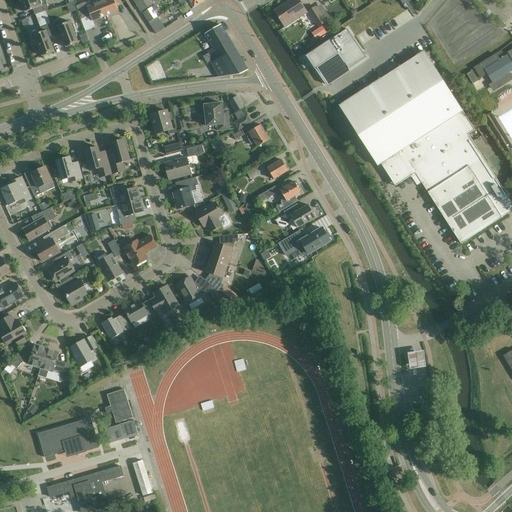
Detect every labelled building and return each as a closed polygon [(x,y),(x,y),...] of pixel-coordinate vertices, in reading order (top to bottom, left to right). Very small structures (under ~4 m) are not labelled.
[(25,0),(21,2),(25,12),(34,9),(36,15),(46,11),(49,10),(47,5),(45,0),(25,0)] [(105,0),(100,2),(106,16),(119,10),(117,5),(122,3),(120,0),(105,0)] [(151,0),(141,0),(136,4),(142,12),(154,4),(151,0)] [(189,3),(193,9),(206,1),(205,0),(184,0),(180,3),(182,7),(189,3)] [(285,27),(294,22),(307,13),(298,0),(292,0),(275,11),(285,27)] [(93,21),(106,16),(100,2),(88,7),(86,2),(76,6),(81,20),(91,16),(93,21)] [(143,13),(144,16),(149,23),(158,17),(159,16),(155,10),(158,9),(155,5),(143,13)] [(179,5),(171,9),(173,13),(174,13),(181,8),(179,5)] [(316,7),(308,12),(318,27),(325,23),(328,27),(330,26),(333,23),(333,22),(330,19),(326,22),(317,7),(316,7)] [(36,38),(34,39),(37,47),(38,46),(42,57),(55,52),(50,39),(56,36),(51,24),(46,11),(36,15),(41,28),(42,32),(34,35),(36,38)] [(165,28),(158,17),(149,23),(156,34),(165,28)] [(61,20),(51,24),(56,36),(61,34),(66,48),(79,43),(75,32),(76,32),(73,24),(72,25),(71,22),(63,25),(61,20)] [(248,70),(221,25),(206,34),(212,46),(213,48),(208,52),(212,58),(215,63),(212,64),(221,78),(241,75),(248,70)] [(366,57),(348,29),(330,41),(330,40),(306,56),(315,69),(315,68),(325,84),(366,57)] [(509,195),(504,188),(503,189),(468,135),(475,130),(424,51),(339,106),(378,166),(381,164),(395,186),(412,176),(413,177),(419,178),(461,244),(511,210),(511,203),(508,196),(509,195)] [(209,53),(204,56),(208,63),(213,60),(209,53)] [(484,70),(500,60),(496,54),(474,68),(481,78),(486,75),(483,71),(484,70)] [(500,60),(484,70),(492,83),(510,72),(511,70),(511,63),(507,56),(500,60)] [(478,81),(471,71),(467,74),(473,84),(478,81)] [(492,83),(489,85),(493,92),(511,80),(511,74),(510,72),(492,83)] [(200,75),(191,75),(191,86),(201,85),(200,75)] [(244,108),(237,97),(230,101),(237,112),(244,108)] [(222,103),(205,105),(207,126),(218,125),(218,131),(230,130),(229,113),(224,114),(222,103)] [(172,129),(167,111),(152,115),(157,134),(168,131),(169,135),(177,133),(176,128),(172,129)] [(251,123),(247,116),(235,123),(239,130),(251,123)] [(177,120),(180,132),(188,130),(185,118),(177,120)] [(261,125),(252,130),(247,133),(248,135),(248,138),(252,144),(255,142),(257,147),(270,140),(261,125)] [(242,130),(234,135),(236,140),(245,135),(242,130)] [(112,174),(120,172),(125,170),(123,162),(130,160),(124,140),(111,143),(113,150),(106,152),(112,174)] [(221,140),(208,145),(210,149),(213,147),(216,153),(225,149),(221,140)] [(182,150),(180,143),(165,147),(167,154),(182,150)] [(204,153),(202,145),(187,149),(189,158),(204,153)] [(100,178),(110,175),(112,174),(106,152),(100,154),(98,147),(85,151),(87,160),(90,171),(98,169),(100,178)] [(57,161),(59,171),(62,180),(69,178),(70,182),(82,179),(78,163),(72,164),(70,157),(57,161)] [(170,181),(179,178),(191,175),(187,157),(174,161),(165,163),(170,181)] [(274,179),(280,176),(288,171),(282,160),(267,168),(274,179)] [(247,173),(251,179),(266,170),(262,164),(247,173)] [(35,181),(29,184),(33,193),(35,197),(47,191),(55,188),(52,182),(50,176),(45,167),(31,173),(35,181)] [(177,209),(187,207),(195,205),(191,192),(197,190),(196,186),(198,186),(196,177),(185,180),(176,183),(178,191),(173,192),(177,209)] [(22,178),(15,181),(10,183),(12,185),(2,190),(9,205),(19,201),(21,204),(32,199),(22,178)] [(230,191),(227,186),(224,181),(219,184),(222,189),(217,192),(219,196),(222,195),(225,193),(230,191)] [(282,204),(276,207),(279,212),(298,201),(295,196),(301,193),(295,182),(280,190),(284,197),(282,198),(281,202),(282,204)] [(122,204),(140,199),(137,188),(125,191),(123,185),(110,189),(113,199),(120,197),(122,204)] [(265,193),(269,198),(279,192),(276,186),(265,193)] [(225,193),(222,195),(227,206),(235,202),(232,195),(230,191),(225,193)] [(140,199),(122,204),(124,212),(119,213),(122,225),(133,222),(132,215),(144,211),(140,199)] [(204,227),(207,225),(211,232),(223,225),(225,229),(231,225),(230,223),(232,223),(227,215),(226,216),(225,214),(223,216),(216,203),(208,207),(207,206),(205,207),(196,212),(204,227)] [(297,204),(290,208),(284,212),(286,215),(276,220),(280,226),(284,227),(294,221),(298,228),(316,217),(309,205),(301,210),(297,204)] [(30,241),(39,236),(51,229),(47,223),(57,217),(51,208),(32,217),(35,223),(23,230),(30,241)] [(96,214),(88,216),(93,232),(100,230),(96,214)] [(35,249),(38,253),(43,262),(60,252),(56,245),(60,243),(58,240),(69,234),(64,226),(61,228),(44,238),(46,243),(35,249)] [(300,231),(279,243),(286,256),(298,249),(303,257),(309,254),(330,241),(328,238),(330,237),(326,230),(324,231),(323,228),(305,239),(300,231)] [(126,239),(133,233),(130,229),(123,235),(126,239)] [(220,244),(217,244),(215,243),(210,257),(228,263),(236,242),(239,241),(238,234),(227,235),(220,236),(220,242),(220,244)] [(137,241),(124,248),(135,267),(148,259),(145,254),(158,247),(151,235),(138,243),(137,241)] [(108,244),(116,258),(123,254),(115,240),(108,244)] [(56,282),(65,277),(75,271),(69,261),(74,258),(70,251),(56,259),(59,264),(49,270),(56,282)] [(98,263),(104,273),(109,282),(123,274),(112,255),(98,263)] [(205,280),(212,286),(220,292),(224,286),(221,284),(228,263),(210,257),(207,266),(210,267),(208,272),(210,273),(209,275),(205,280)] [(0,278),(2,277),(10,272),(2,258),(0,259),(0,278)] [(253,272),(261,273),(266,275),(266,273),(262,272),(264,264),(255,262),(253,272)] [(88,293),(83,285),(80,280),(79,281),(76,275),(56,287),(60,293),(64,290),(67,295),(72,306),(83,300),(82,297),(88,293)] [(188,305),(202,297),(190,277),(177,285),(182,294),(188,305)] [(0,303),(3,308),(16,301),(24,296),(17,283),(3,291),(0,286),(0,303)] [(179,306),(173,294),(168,286),(154,293),(156,297),(150,301),(155,309),(157,313),(163,309),(165,313),(179,306)] [(218,300),(222,295),(219,292),(220,292),(212,286),(207,291),(215,298),(218,300)] [(236,303),(242,300),(224,286),(220,291),(236,303)] [(125,310),(130,319),(132,323),(147,315),(150,320),(157,316),(148,301),(142,304),(141,301),(125,310)] [(201,305),(189,313),(192,318),(204,309),(201,305)] [(102,323),(107,332),(111,339),(130,328),(123,314),(113,320),(112,318),(102,323)] [(15,340),(18,346),(26,341),(23,336),(26,334),(18,320),(15,322),(11,316),(0,322),(0,324),(2,329),(0,330),(0,332),(7,345),(15,340)] [(74,356),(80,366),(80,367),(95,359),(91,352),(97,348),(90,337),(86,340),(85,340),(71,348),(75,355),(74,356)] [(149,339),(144,342),(147,347),(152,345),(149,339)] [(41,368),(47,349),(36,345),(32,357),(28,356),(21,351),(22,349),(7,367),(11,370),(14,366),(17,368),(22,362),(41,368)] [(46,378),(49,371),(59,374),(60,382),(64,381),(64,385),(70,385),(69,381),(68,368),(68,363),(67,363),(67,365),(59,366),(55,365),(59,353),(47,349),(41,368),(38,376),(46,378)] [(511,350),(503,356),(511,370),(511,350)] [(5,370),(1,374),(7,378),(10,374),(5,370)] [(124,389),(107,394),(111,406),(105,408),(107,414),(112,412),(116,423),(133,418),(124,389)] [(202,417),(211,414),(210,409),(201,411),(202,417)] [(91,418),(38,433),(45,458),(66,452),(67,457),(100,448),(91,418)] [(134,420),(106,428),(110,444),(138,436),(134,420)] [(315,468),(325,465),(320,452),(310,455),(315,468)] [(133,464),(143,497),(154,494),(143,461),(133,464)] [(47,487),(50,497),(70,491),(72,496),(77,495),(82,511),(89,511),(109,506),(102,482),(123,476),(120,466),(47,487)]
